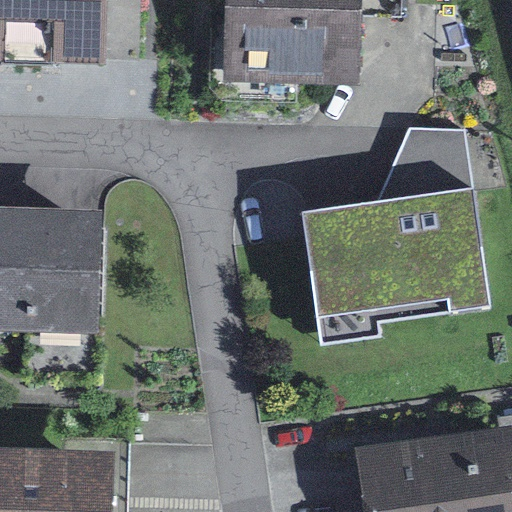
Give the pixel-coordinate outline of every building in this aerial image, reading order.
[(0,0),(0,52),(91,56),(92,0),(0,0)] [(237,0),(238,63),(373,62),(372,0),(237,0)] [(311,225),(326,316),(452,296),(437,205),(311,225)] [(0,223),(0,318),(96,321),(98,226),(0,223)] [(356,457),(364,511),(502,511),(491,436),(356,457)] [(0,454),(0,511),(97,511),(99,456),(0,454)]
